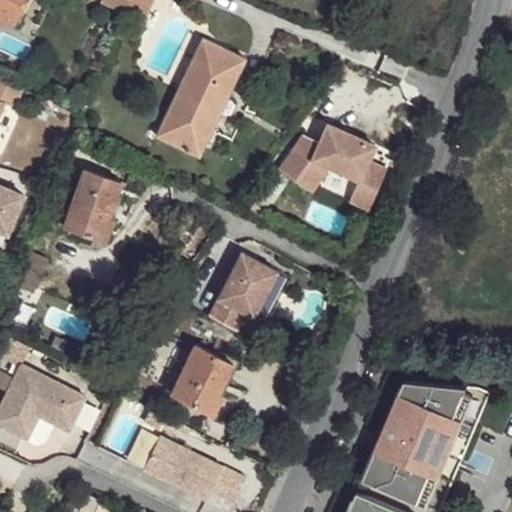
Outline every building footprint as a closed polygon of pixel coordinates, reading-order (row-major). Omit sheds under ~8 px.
[(22,0),(0,0),(0,15),(13,21),(22,0)] [(203,36),(195,57),(235,78),(244,57),(203,36)] [(228,97),(235,78),(195,57),(171,110),(212,130),(221,109),(226,112),(231,112),(234,104),(232,98),(228,97)] [(25,88),(0,77),(0,110),(3,103),(16,107),(25,88)] [(212,130),(171,110),(158,137),(199,157),(212,130)] [(296,145),(271,180),(306,197),(323,172),(353,185),(345,206),(363,214),(381,174),(363,166),(368,155),(320,134),(312,152),(296,145)] [(119,182),(83,167),(64,224),(104,239),(111,217),(108,213),(119,182)] [(0,182),(0,228),(6,231),(23,193),(0,182)] [(216,222),(207,215),(180,251),(193,260),(220,225),(216,222)] [(47,257),(22,248),(9,277),(22,283),(33,287),(47,257)] [(239,250),(206,314),(235,329),(245,311),(251,315),(274,269),(239,250)] [(237,364),(197,342),(171,391),(210,412),(237,364)] [(81,391),(17,360),(0,394),(0,421),(17,430),(32,401),(51,411),(49,417),(65,425),(81,391)] [(405,380),(364,478),(430,506),(473,395),(466,391),(468,385),(405,380)] [(32,401),(17,430),(24,433),(35,410),(49,417),(51,411),(32,401)] [(243,473),(158,433),(142,467),(206,497),(211,488),(232,498),(243,473)] [(409,511),(361,491),(351,511),(409,511)]
